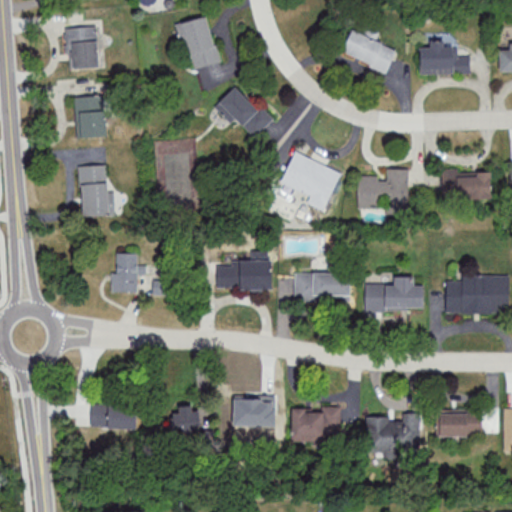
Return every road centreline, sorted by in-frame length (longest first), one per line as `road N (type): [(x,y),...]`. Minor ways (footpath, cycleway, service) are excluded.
road 1 (residential): [(45,511),(0,1)]
road 2 (residential): [(511,119),(400,124),(348,112),(302,82),(260,0)]
road 3 (residential): [(511,359),(358,358),(212,340)]
road 4 (residential): [(212,340),(28,316)]
road 5 (residential): [(31,351),(212,340)]
